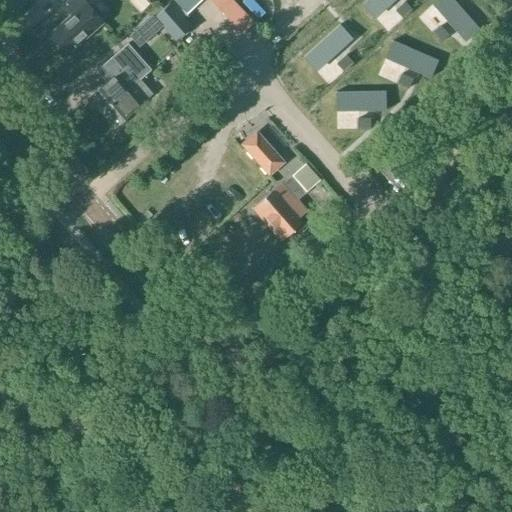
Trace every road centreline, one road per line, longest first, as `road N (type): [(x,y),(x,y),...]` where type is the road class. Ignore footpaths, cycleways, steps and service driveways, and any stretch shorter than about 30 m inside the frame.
road 1 (tertiary): [(360,511),(215,347)]
road 2 (unclassified): [(248,69),(93,207)]
road 3 (unclassified): [(215,347),(369,208)]
road 4 (unclassified): [(369,208),(511,84)]
road 5 (tertiary): [(215,347),(93,207)]
road 6 (unclassified): [(369,208),(248,69)]
road 7 (track): [(511,291),(448,247),(389,190)]
road 8 (tertiary): [(93,207),(0,99)]
